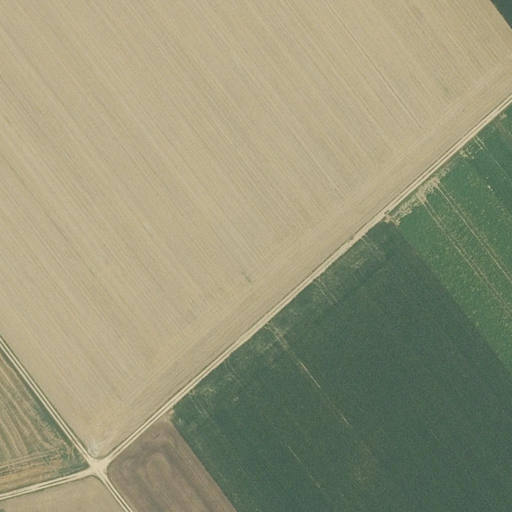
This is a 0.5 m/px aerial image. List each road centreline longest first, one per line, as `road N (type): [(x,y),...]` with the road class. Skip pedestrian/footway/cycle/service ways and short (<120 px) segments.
road 1 (track): [(491,116),(97,470)]
road 2 (track): [(0,342),(97,470)]
